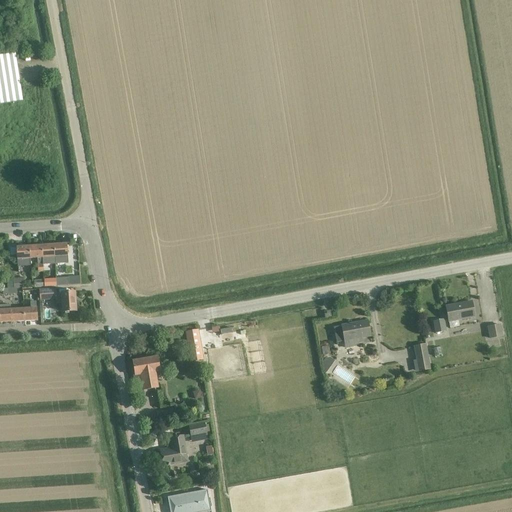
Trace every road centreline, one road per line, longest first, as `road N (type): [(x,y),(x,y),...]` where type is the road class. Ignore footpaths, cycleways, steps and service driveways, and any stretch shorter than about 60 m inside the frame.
road 1 (unclassified): [(112,326),(511,258)]
road 2 (unclassified): [(86,231),(88,201),(50,0)]
road 3 (unclassified): [(147,511),(112,326)]
